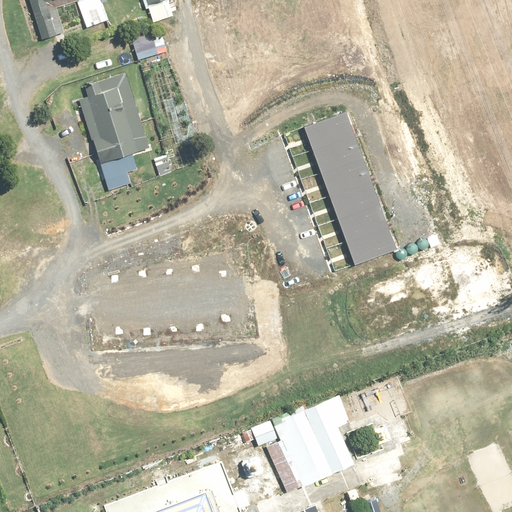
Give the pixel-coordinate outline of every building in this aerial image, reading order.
[(28,0),(41,39),(60,33),(50,1),(51,0),(28,0)] [(121,71),(73,89),(100,164),(149,146),(121,71)] [(346,102),(298,120),(352,264),(400,246),(346,102)] [(481,346),(484,354),(511,342),(511,339),(510,335),(481,346)] [(326,398),(273,418),(299,482),(351,462),(326,398)] [(210,511),(203,493),(153,511),(210,511)]
